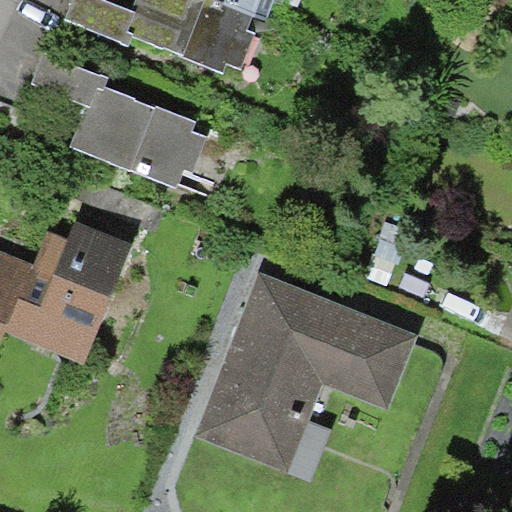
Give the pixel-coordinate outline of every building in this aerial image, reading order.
[(139,0),(135,12),(105,0),(72,0),(65,19),(128,44),(132,33),(224,69),(247,9),(222,0),(139,0)] [(222,0),(247,9),(261,15),(266,0),(222,0)] [(170,182),(193,123),(103,88),(107,77),(44,53),(32,83),(89,105),(73,144),(170,182)] [(159,208),(46,164),(39,182),(151,226),(159,208)] [(53,277),(0,255),(0,324),(4,315),(81,346),(101,297),(122,246),(74,226),(53,277)] [(412,336),(262,278),(202,429),(287,462),(321,377),(386,402),(412,336)]
